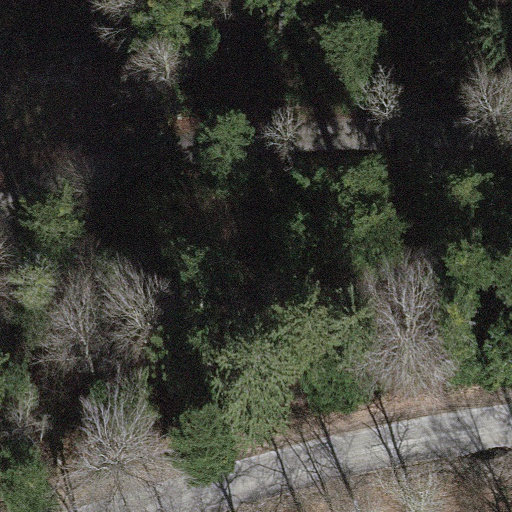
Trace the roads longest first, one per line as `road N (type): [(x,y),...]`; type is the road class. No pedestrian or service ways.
road 1 (unclassified): [(0,209),(87,176),(226,145),(511,134)]
road 2 (unclassified): [(511,422),(174,511)]
